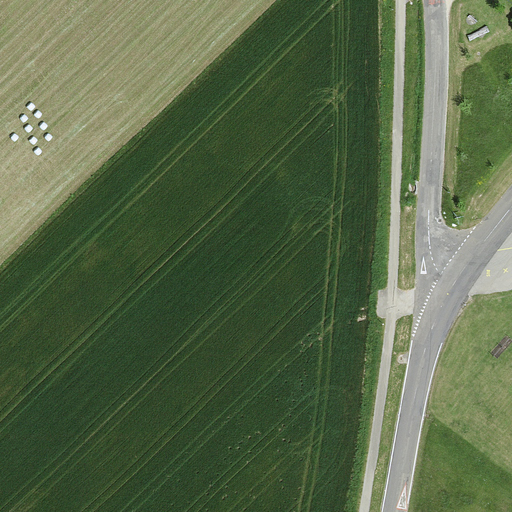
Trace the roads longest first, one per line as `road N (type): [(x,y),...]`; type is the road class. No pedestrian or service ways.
road 1 (unclassified): [(450,288),(429,248),(435,0)]
road 2 (tertiary): [(397,511),(414,394),(450,288)]
